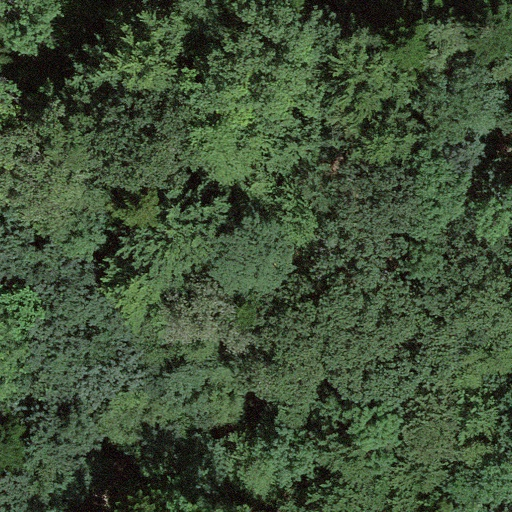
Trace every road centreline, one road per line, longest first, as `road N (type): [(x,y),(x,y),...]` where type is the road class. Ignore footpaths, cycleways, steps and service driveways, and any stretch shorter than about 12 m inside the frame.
road 1 (track): [(511,296),(298,364),(61,511)]
road 2 (track): [(86,0),(0,107)]
